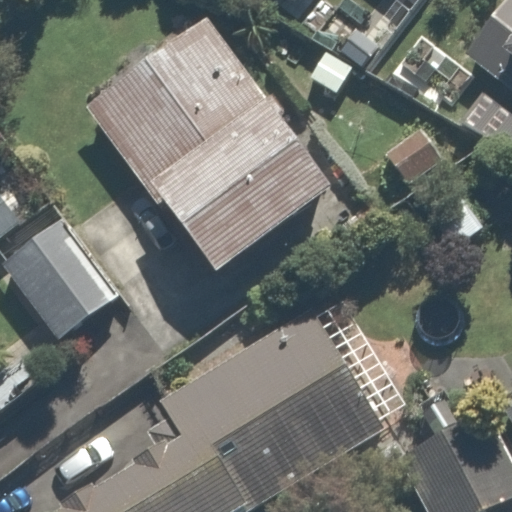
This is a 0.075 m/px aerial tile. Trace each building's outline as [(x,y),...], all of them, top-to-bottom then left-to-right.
[(265,0),(306,26),(322,0),(265,0)] [(354,223),(223,23),(210,32),(201,19),(82,97),(222,309),(354,223)] [(126,309),(77,240),(17,283),(66,352),(126,309)] [(310,511),(391,471),(315,324),(264,351),(250,325),(151,375),(203,476),(132,511),(310,511)] [(0,412),(28,387),(0,355),(0,412)] [(409,455),(425,511),(511,511),(511,467),(501,429),(409,455)]
